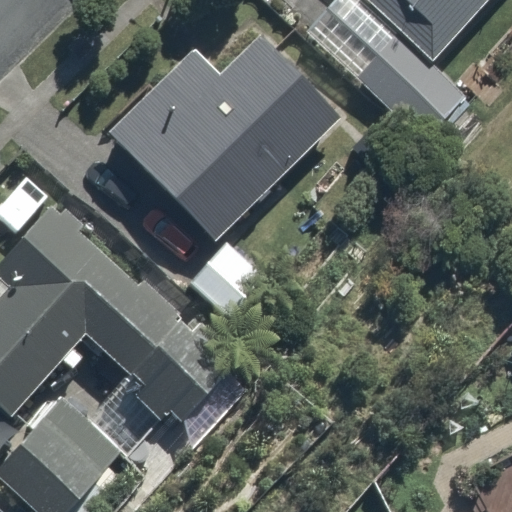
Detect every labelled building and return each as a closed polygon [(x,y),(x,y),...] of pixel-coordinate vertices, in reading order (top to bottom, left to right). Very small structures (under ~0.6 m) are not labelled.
[(445,64),(371,0),(342,0),(310,37),(430,141),(474,90),(445,64)] [(371,0),(445,64),(500,0),(371,0)] [(233,228),(349,106),(267,28),(227,70),(200,44),(111,138),(219,242),(233,228)] [(54,194),(0,258),(0,390),(18,406),(82,330),(181,414),(236,348),(54,194)] [(233,228),(219,242),(183,280),(231,326),(281,274),(233,228)] [(63,396),(0,463),(0,471),(43,511),(75,511),(127,456),(63,396)] [(0,511),(9,511),(0,503),(0,511)]
